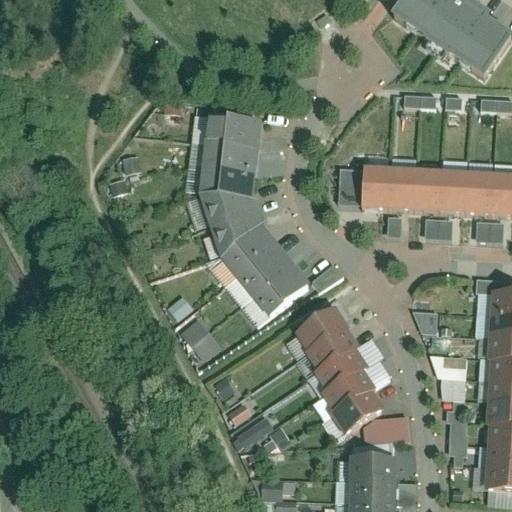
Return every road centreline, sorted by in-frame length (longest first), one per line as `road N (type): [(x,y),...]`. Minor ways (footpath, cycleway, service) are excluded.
road 1 (residential): [(426,511),(424,412),(410,349),(375,260)]
road 2 (residential): [(375,260),(342,252),(319,235),(294,192),(296,163),(354,61)]
road 3 (residential): [(511,268),(375,260)]
